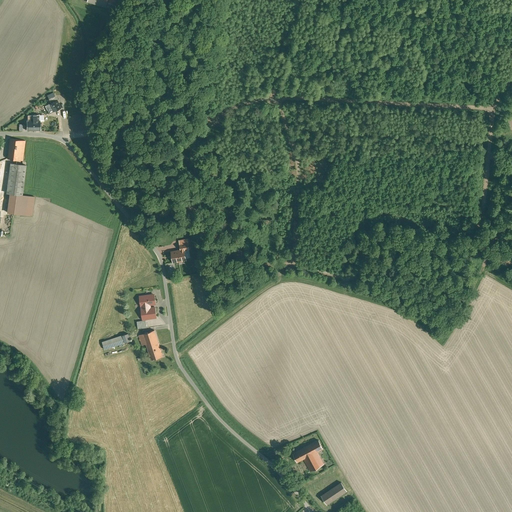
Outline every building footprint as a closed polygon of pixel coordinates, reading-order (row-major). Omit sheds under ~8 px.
[(57,100),(50,104),(54,112),(61,108),(57,100)] [(28,121),(28,130),(40,130),(40,121),(39,121),(28,121)] [(21,140),(10,139),(8,159),(18,160),(21,140)] [(26,165),(11,163),(7,193),(11,194),(22,195),(26,165)] [(22,195),(11,194),(8,212),(32,216),(34,197),(22,195)] [(186,220),(177,223),(180,233),(189,230),(186,220)] [(179,250),(171,252),(173,268),(182,267),(179,250)] [(153,294),(139,296),(142,319),(156,317),(155,307),(150,308),(150,304),(155,303),(153,294)] [(154,330),(139,335),(142,345),(146,344),(147,347),(159,343),(154,330)] [(128,334),(102,342),(104,349),(130,341),(128,334)] [(159,343),(147,347),(151,359),(163,356),(159,343)] [(318,440),(293,453),(298,462),(304,458),(316,451),(323,448),(318,440)] [(323,464),(316,451),(304,458),(311,471),(323,464)] [(341,482),(321,496),(327,504),(347,490),(341,482)]
